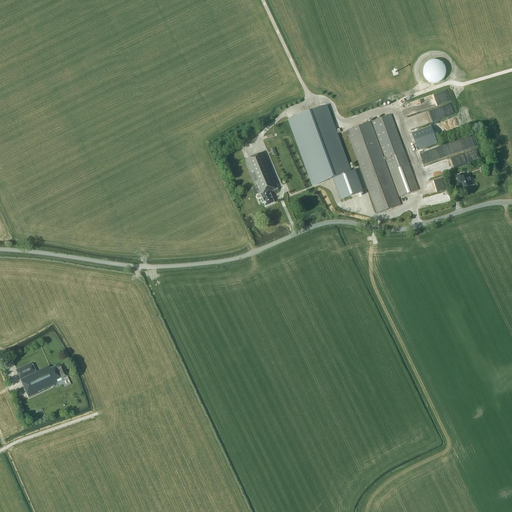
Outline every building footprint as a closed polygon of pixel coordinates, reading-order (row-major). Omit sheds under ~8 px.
[(447,90),(422,97),(426,110),(438,106),(442,118),(455,114),(451,101),(451,102),(447,90)] [(350,172),(326,106),(289,119),(313,186),(333,179),(339,194),(342,193),(343,194),(344,194),(345,195),(346,195),(347,196),(348,196),(349,196),(350,196),(356,194),(357,194),(363,192),(355,170),(350,172)] [(417,191),(390,116),(372,122),(399,197),(417,191)] [(400,205),(369,123),(346,131),(376,214),(400,205)] [(468,149),(477,145),(472,134),(464,138),(468,149)] [(271,170),(263,153),(244,161),(257,191),(258,191),(259,191),(258,192),(258,193),(260,193),(263,199),(260,200),(262,203),(264,202),(266,206),(274,202),(270,193),(279,188),(271,170)] [(464,177),(463,174),(456,176),(459,183),(463,182),(465,188),(473,185),(469,175),(464,177)] [(32,363),(16,370),(28,397),(50,387),(49,386),(52,385),(52,386),(55,385),(55,384),(57,383),(57,382),(68,377),(62,364),(56,367),(55,367),(50,369),(49,366),(36,372),(32,363)]
